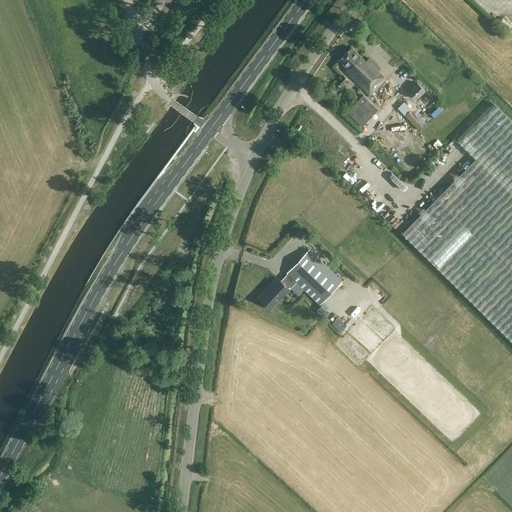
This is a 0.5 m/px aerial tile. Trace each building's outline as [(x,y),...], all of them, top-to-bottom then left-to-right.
[(189,13),(199,0),(191,0),(184,9),(189,13)] [(366,62),(351,48),(339,60),(348,68),(345,71),(369,95),(385,79),(377,71),(380,69),(369,58),(366,62)] [(343,75),(336,83),(341,87),(347,80),(343,75)] [(322,79),(318,83),(324,89),(328,85),(322,79)] [(408,92),(415,99),(424,90),(417,83),(408,92)] [(355,104),(347,112),(362,126),(378,110),(367,99),(363,95),(355,104)] [(458,176),(402,233),(511,341),(511,119),(495,103),(458,141),(476,158),(458,176)] [(441,168),(451,160),(447,156),(438,165),(441,168)] [(426,189),(435,176),(429,173),(420,186),(426,189)] [(388,202),(379,193),(370,201),(380,210),(388,202)] [(319,304),(341,280),(309,250),(287,273),(288,274),(281,282),(278,278),(259,298),(270,309),(290,289),(289,288),(296,281),(319,304)]
